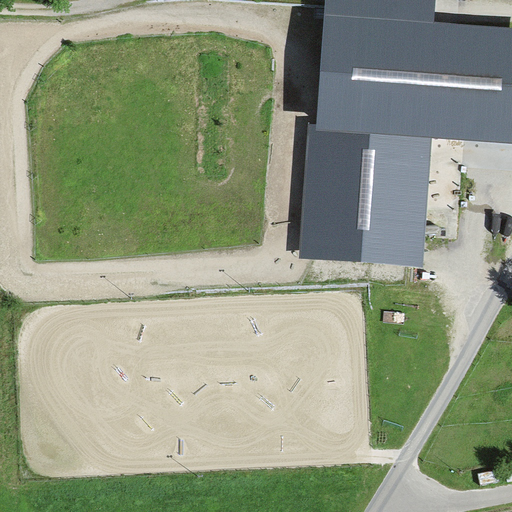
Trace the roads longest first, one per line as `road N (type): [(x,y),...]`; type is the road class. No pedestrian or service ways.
road 1 (unclassified): [(386,504),(511,286)]
road 2 (unclassified): [(511,497),(456,508),(386,504)]
